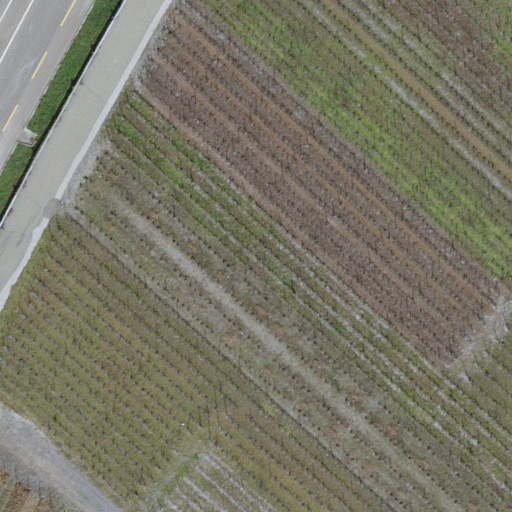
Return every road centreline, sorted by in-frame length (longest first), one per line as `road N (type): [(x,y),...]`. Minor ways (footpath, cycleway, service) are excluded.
road 1 (track): [(157,0),(0,270)]
road 2 (track): [(0,414),(108,511)]
